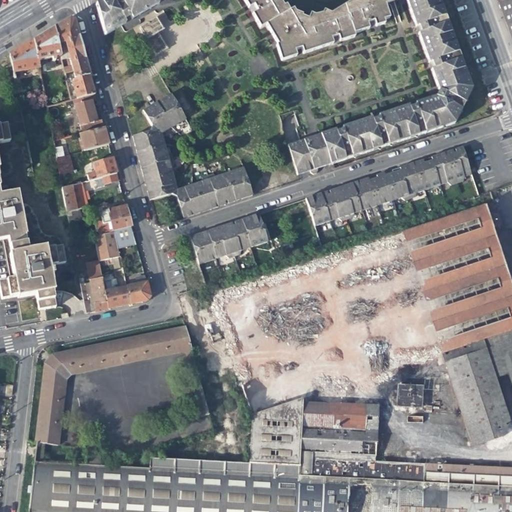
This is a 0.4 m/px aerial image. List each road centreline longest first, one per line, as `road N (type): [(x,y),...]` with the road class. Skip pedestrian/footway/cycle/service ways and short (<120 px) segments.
road 1 (residential): [(146,240),(511,119)]
road 2 (residential): [(82,0),(146,240)]
road 3 (residential): [(146,240),(162,292),(151,314),(28,339)]
road 4 (residential): [(28,339),(8,511)]
